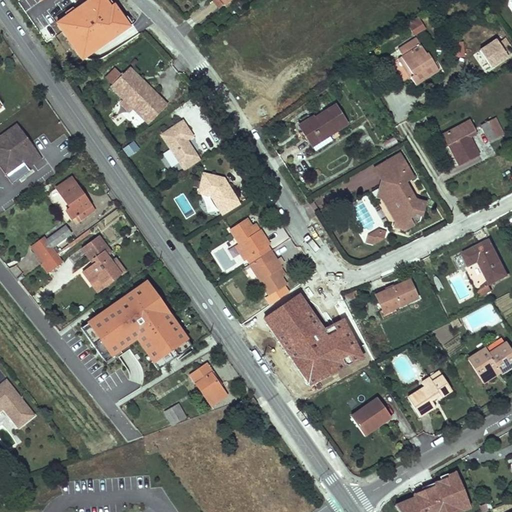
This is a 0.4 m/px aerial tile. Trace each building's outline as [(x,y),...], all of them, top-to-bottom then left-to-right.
[(61,0),(66,8),(76,27),(85,45),(105,34),(98,20),(87,0),(61,0)] [(425,28),(418,17),(408,24),(414,35),(425,28)] [(426,53),(416,37),(398,49),(402,55),(412,74),(409,76),(415,85),(439,70),(428,52),(426,53)] [(508,56),(496,39),(479,51),(491,68),(508,56)] [(464,41),(453,41),(453,57),(464,57),(464,41)] [(398,58),(409,76),(412,74),(402,55),(398,58)] [(166,104),(129,67),(122,75),(116,69),(107,77),(113,83),(110,86),(123,99),(117,104),(127,115),(131,112),(136,118),(142,112),(150,120),(166,104)] [(299,125),(315,150),(332,139),(329,135),(347,124),(335,105),(314,118),(315,121),(311,123),(309,119),(299,125)] [(118,115),(114,111),(108,116),(112,120),(118,115)] [(496,117),(490,120),(498,136),(504,134),(496,117)] [(201,160),(191,145),(187,145),(185,142),(193,136),(182,120),(161,135),(185,171),(201,160)] [(490,141),(498,136),(490,120),(481,124),(490,141)] [(444,134),(449,144),(459,164),(479,154),(469,136),(476,133),(470,121),(444,134)] [(23,134),(17,125),(11,129),(18,138),(23,134)] [(0,140),(0,141),(0,161),(2,161),(10,172),(23,162),(27,169),(41,159),(23,134),(18,138),(11,129),(0,137),(0,140)] [(444,147),(449,144),(444,134),(438,137),(444,147)] [(398,141),(395,136),(384,143),(387,148),(398,141)] [(134,141),(123,148),(128,156),(139,149),(134,141)] [(398,216),(395,224),(394,226),(405,230),(407,224),(412,226),(419,222),(426,202),(414,199),(403,181),(412,176),(400,155),(376,169),(382,180),(386,182),(385,186),(381,185),(379,188),(373,191),(375,195),(379,196),(389,199),(398,216)] [(2,161),(0,161),(0,167),(6,175),(10,172),(2,161)] [(241,204),(229,185),(228,186),(224,181),(225,177),(204,173),(200,194),(212,196),(224,215),(241,204)] [(95,211),(72,178),(56,188),(71,208),(67,211),(72,219),(76,215),(80,221),(95,211)] [(389,199),(379,196),(395,224),(398,216),(389,199)] [(248,258),(255,254),(268,245),(270,244),(261,229),(256,232),(252,225),(247,218),(230,229),(239,243),(248,258)] [(257,222),(252,225),(256,232),(261,229),(257,222)] [(32,247),(43,263),(46,262),(56,254),(52,248),(71,234),(66,226),(46,241),(44,238),(32,247)] [(90,229),(67,245),(70,249),(93,232),(90,229)] [(378,231),(369,236),(373,243),(382,238),(385,232),(378,231)] [(107,248),(97,236),(81,248),(92,263),(82,271),(92,284),(99,278),(102,284),(110,277),(112,281),(124,272),(117,262),(113,265),(111,261),(106,255),(103,251),(107,248)] [(507,274),(490,240),(463,253),(469,265),(479,260),(491,283),(507,274)] [(245,260),(248,258),(239,243),(235,246),(245,260)] [(255,254),(258,259),(271,250),(268,245),(255,254)] [(286,284),(282,276),(277,270),(282,267),(271,250),(258,259),(252,263),(250,264),(269,295),(286,284)] [(63,264),(56,254),(46,262),(43,263),(42,265),(48,274),(63,264)] [(258,259),(255,254),(248,258),(252,263),(258,259)] [(286,273),(282,267),(277,270),(282,276),(286,273)] [(99,278),(92,284),(98,292),(112,281),(110,277),(102,284),(99,278)] [(410,279),(376,295),(384,313),(418,297),(410,279)] [(489,283),(476,290),(479,296),(492,289),(489,283)] [(356,290),(345,295),(347,300),(358,295),(356,290)] [(139,318),(150,334),(151,336),(172,321),(152,291),(130,306),(139,318)] [(472,332),(498,317),(490,303),(464,318),(472,332)] [(256,333),(266,348),(297,326),(293,321),(298,318),(291,308),(256,333)] [(150,334),(139,318),(134,322),(145,338),(150,334)] [(301,323),(298,318),(293,321),(297,326),(301,323)] [(297,326),(266,348),(280,368),(296,356),(291,348),(298,343),(303,351),(315,342),(301,323),(297,326)] [(126,339),(117,326),(106,333),(115,347),(126,339)] [(497,367),(500,372),(511,364),(511,350),(506,342),(489,353),(486,347),(468,359),(480,378),(497,367)] [(296,356),(303,351),(298,343),(291,348),(296,356)] [(217,381),(219,380),(207,363),(190,374),(202,391),(212,406),(227,396),(221,386),(217,381)] [(497,367),(480,378),(483,383),(500,372),(497,367)] [(440,371),(429,377),(432,382),(443,375),(440,371)] [(436,396),(438,399),(452,390),(443,375),(432,382),(429,377),(421,383),(424,387),(408,398),(420,416),(435,406),(433,403),(431,400),(436,396)] [(0,408),(2,407),(18,427),(33,415),(6,380),(0,384),(0,408)] [(350,416),(364,436),(371,431),(369,429),(380,422),(381,424),(391,417),(378,397),(350,416)] [(180,404),(165,412),(172,425),(187,418),(180,404)] [(371,431),(381,424),(380,422),(369,429),(371,431)] [(439,494),(438,492),(427,495),(428,497),(416,502),(417,505),(409,508),(411,511),(451,511),(469,506),(459,479),(451,482),(452,486),(453,489),(439,494)] [(452,486),(438,492),(439,494),(453,489),(452,486)]
